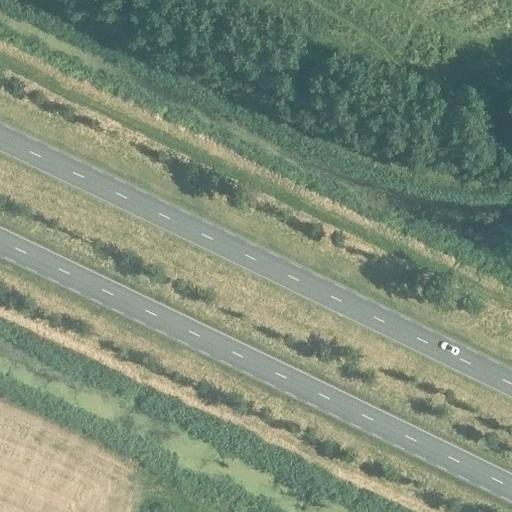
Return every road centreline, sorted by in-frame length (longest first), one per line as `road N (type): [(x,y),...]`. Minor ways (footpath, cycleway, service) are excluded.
road 1 (primary): [(0,242),(511,490)]
road 2 (primary): [(511,383),(0,138)]
